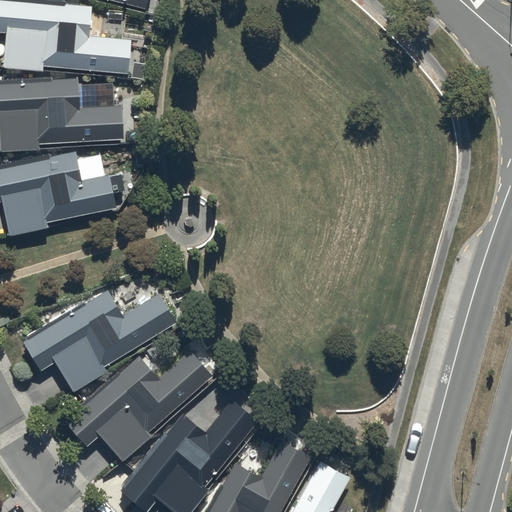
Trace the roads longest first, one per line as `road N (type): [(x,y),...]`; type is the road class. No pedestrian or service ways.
road 1 (tertiary): [(427,511),(511,214)]
road 2 (residential): [(68,511),(0,409)]
road 3 (tertiary): [(511,393),(480,511)]
